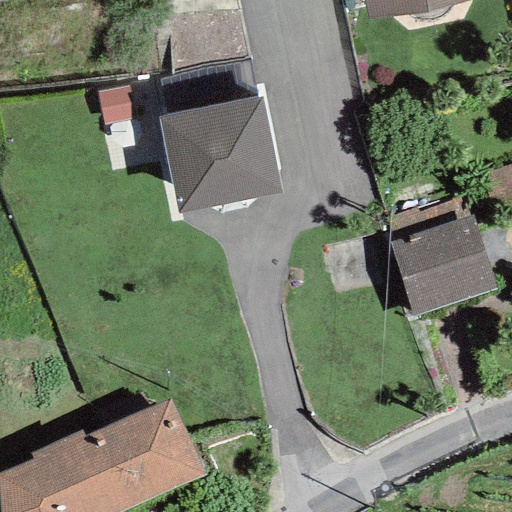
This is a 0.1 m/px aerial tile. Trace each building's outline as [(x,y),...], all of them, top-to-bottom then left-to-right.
[(363,0),(368,20),(467,0),(363,0)] [(205,21),(218,50),(247,37),(234,8),(205,21)] [(166,116),(256,98),(249,61),(160,82),(166,116)] [(136,119),(130,85),(95,91),(102,125),(136,119)] [(280,194),(260,97),(256,98),(166,116),(158,118),(178,213),(280,194)] [(511,214),(511,165),(480,176),(494,220),(511,214)] [(393,243),(468,216),(461,197),(418,212),(416,206),(384,218),(393,243)] [(496,289),(472,215),(468,216),(393,243),(389,243),(411,316),(496,289)] [(0,511),(126,511),(207,476),(170,399),(85,436),(83,429),(29,454),(31,460),(0,473),(0,511)]
